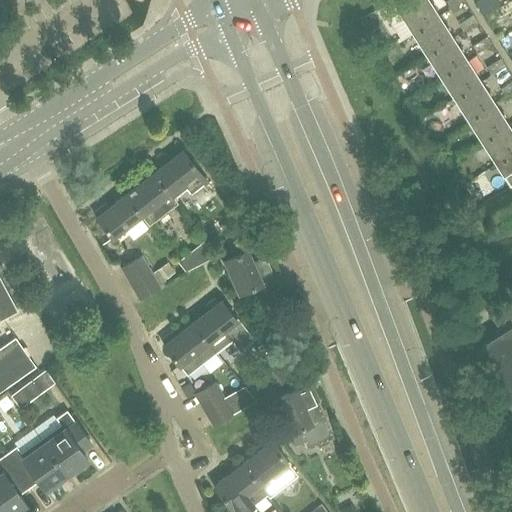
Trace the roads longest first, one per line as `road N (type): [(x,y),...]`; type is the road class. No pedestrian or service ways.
road 1 (primary): [(456,511),(256,3)]
road 2 (primary): [(223,19),(432,511)]
road 3 (residential): [(176,453),(157,378),(24,141)]
road 4 (unclassified): [(24,141),(223,19)]
